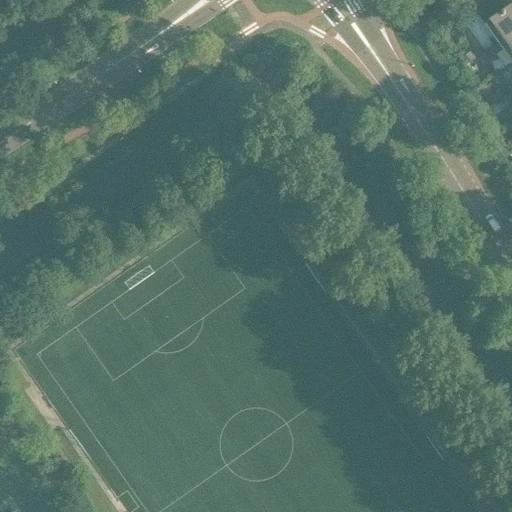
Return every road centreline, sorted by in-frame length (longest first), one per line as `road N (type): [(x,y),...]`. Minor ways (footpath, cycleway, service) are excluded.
road 1 (unclassified): [(511,266),(368,45)]
road 2 (tertiary): [(0,144),(173,24)]
